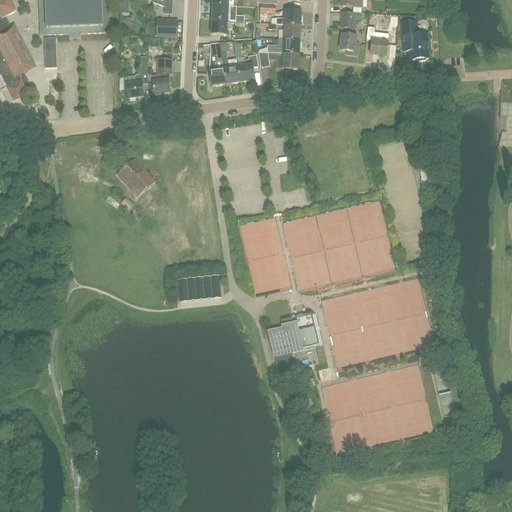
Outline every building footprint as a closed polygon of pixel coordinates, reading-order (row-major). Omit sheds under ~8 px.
[(0,0),(0,91),(8,107),(34,93),(23,71),(32,66),(13,31),(6,18),(16,13),(9,0),(0,0)] [(69,36),(69,40),(81,40),(80,36),(110,35),(108,0),(38,0),(40,37),(44,37),(56,37),(69,36)] [(128,0),(120,0),(120,15),(129,15),(129,4),(130,4),(130,0),(128,0)] [(171,0),(155,0),(155,3),(164,6),(164,15),(171,15),(171,0)] [(342,0),(342,8),(361,9),(361,0),(342,0)] [(260,6),(260,15),(275,16),(276,7),(260,6)] [(228,8),(212,7),(211,22),(228,22),(228,16),(228,8)] [(285,27),(301,28),(302,13),(285,12),(285,20),(276,20),(276,26),(277,26),(285,27)] [(353,23),(354,23),(355,15),(341,14),(340,23),(342,23),(341,29),(345,29),(345,37),(343,36),(340,51),(347,52),(346,55),(357,57),(359,45),(356,45),(356,38),(352,38),(353,29),(353,23)] [(157,22),(157,39),(178,40),(179,23),(157,22)] [(228,22),(211,22),(211,36),(227,37),(227,27),(228,22)] [(416,24),(402,25),(404,52),(411,52),(412,61),(417,60),(419,62),(425,62),(426,60),(428,60),(427,51),(429,51),(429,44),(427,44),(426,36),(417,37),(416,24)] [(300,41),(301,28),(285,27),(284,41),(300,41)] [(389,36),(380,35),(374,34),(375,29),(368,29),(366,41),(372,42),(370,55),(386,57),(388,44),(389,44),(389,36)] [(56,43),(56,39),(44,40),(45,70),(57,70),(56,43)] [(150,48),(160,48),(160,40),(150,40),(150,48)] [(267,49),(267,55),(275,55),(283,55),(300,56),(300,41),(284,41),(280,40),(279,47),(267,47),(267,49)] [(240,84),(238,68),(229,69),(226,53),(229,53),(227,44),(220,46),(226,86),(240,84)] [(226,86),(220,46),(210,46),(210,56),(216,55),(217,62),(214,64),(216,71),(209,72),(211,88),(226,86)] [(268,60),(267,55),(259,54),(261,69),(269,68),(268,60)] [(267,55),(268,60),(283,61),(283,70),(299,71),(300,56),(283,55),(275,55),(267,55)] [(238,68),(240,84),(255,82),(253,69),(258,68),(257,56),(249,58),(250,66),(238,68)] [(142,86),(145,86),(149,85),(147,75),(148,59),(141,59),(140,76),(135,77),(136,78),(137,85),(127,87),(127,91),(128,92),(124,93),(125,99),(129,99),(129,101),(144,98),(142,86)] [(170,94),(169,87),(170,76),(171,76),(172,62),(158,61),(158,75),(159,75),(159,77),(151,79),(154,97),(170,94)] [(419,175),(425,198),(437,195),(431,172),(419,175)] [(180,303),(189,302),(221,299),(218,277),(178,282),(180,303)] [(319,347),(318,344),(311,315),(292,320),(293,325),(283,328),(284,330),(269,334),(275,357),(274,357),(322,346),(319,347)] [(322,346),(274,357),(278,375),(302,369),(326,364),(322,346)] [(316,386),(314,379),(306,381),(307,388),(316,386)] [(310,406),(307,392),(301,393),(304,407),(310,406)]
